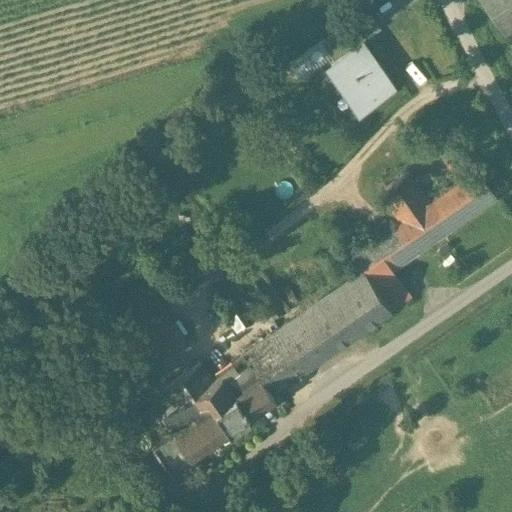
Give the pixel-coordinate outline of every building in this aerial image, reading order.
[(511,0),(475,0),(504,42),(511,36),(511,0)] [(344,25),(321,41),(333,59),(357,43),(344,25)] [(333,59),(330,61),(343,79),(340,81),(357,106),(386,86),(371,64),(375,62),(360,40),(357,43),(333,59)] [(401,221),(353,254),(361,265),(374,284),(395,270),(393,267),(496,195),(477,168),(429,201),(401,221)] [(408,170),(380,190),(401,221),(429,201),(408,170)] [(79,255),(65,261),(71,276),(85,270),(79,255)] [(361,265),(243,348),(272,389),(390,307),(374,284),(361,265)] [(39,287),(39,284),(39,281),(37,279),(35,278),(32,277),(29,278),(27,279),(26,282),(25,284),(26,287),(27,289),(30,291),(32,291),(35,290),(37,289),(39,287)] [(184,333),(145,278),(107,305),(146,360),(184,333)] [(243,348),(218,366),(220,369),(212,373),(173,399),(162,407),(174,426),(188,447),(272,389),(243,348)] [(204,361),(165,387),(173,399),(212,373),(204,361)] [(174,426),(152,441),(175,476),(197,461),(188,447),(174,426)]
